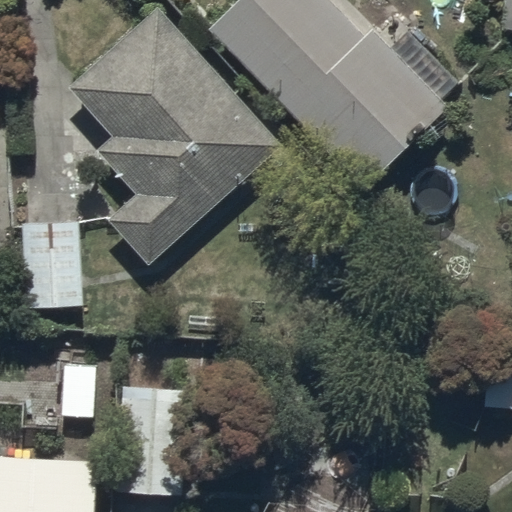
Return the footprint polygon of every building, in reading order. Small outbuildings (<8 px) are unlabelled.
[(157,0),(147,0),(63,71),(111,129),(98,141),(137,186),(114,206),(148,247),(276,138),(157,0)] [(362,24),(339,0),(225,0),(209,18),(361,177),(445,96),(440,90),(457,73),(406,20),(389,35),(371,16),(362,24)] [(511,0),(504,0),(503,21),(511,21),(511,0)] [(79,212),(21,213),(24,298),(81,297),(79,212)] [(511,357),(483,356),(481,399),(511,400),(511,357)] [(302,375),(237,375),(238,443),(302,443),(302,375)] [(186,382),(119,379),(114,484),(183,487),(186,382)] [(0,511),(91,511),(94,447),(0,443),(0,511)]
